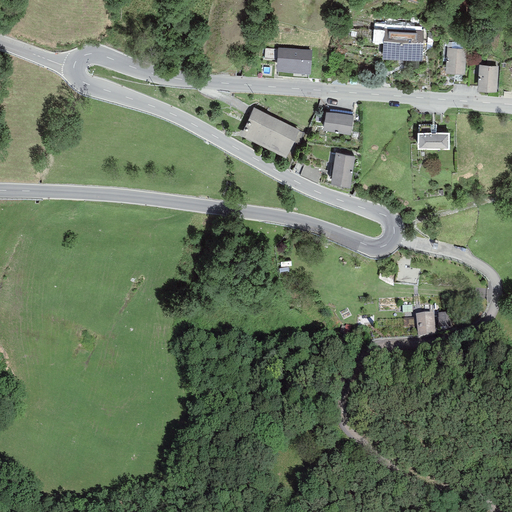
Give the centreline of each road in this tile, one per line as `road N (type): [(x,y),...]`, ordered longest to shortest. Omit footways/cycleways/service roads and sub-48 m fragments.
road 1 (tertiary): [(73,68),(83,82),(187,120),(297,183),(386,216),(392,239),(374,247),(298,220),(216,207),(0,190)]
road 2 (tertiary): [(511,104),(181,79),(98,54),(81,56),(73,68)]
